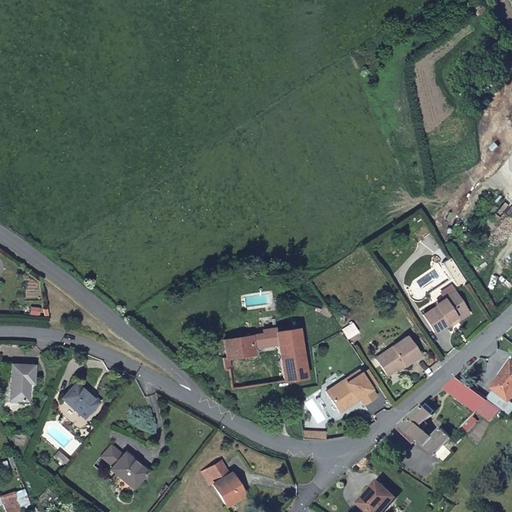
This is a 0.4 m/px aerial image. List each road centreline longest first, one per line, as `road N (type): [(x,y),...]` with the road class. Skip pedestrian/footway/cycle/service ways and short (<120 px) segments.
road 1 (residential): [(0,233),(181,377),(189,396)]
road 2 (residential): [(0,332),(76,342),(189,396)]
road 3 (residential): [(360,441),(511,313)]
road 4 (residential): [(189,396),(271,442),(304,449),(360,441)]
